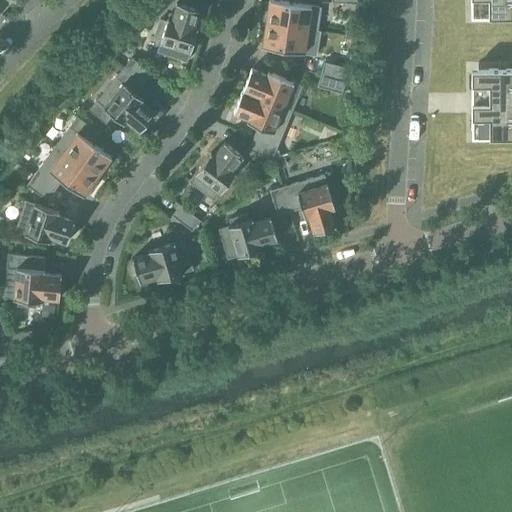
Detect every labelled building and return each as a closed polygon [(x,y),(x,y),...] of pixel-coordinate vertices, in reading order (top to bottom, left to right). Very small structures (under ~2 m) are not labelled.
[(0,0),(0,10),(0,11),(10,0),(0,0)] [(266,21),(266,23),(307,29),(307,30),(317,31),(319,20),(321,7),(274,0),(269,0),(269,2),(266,2),(263,20),(266,21)] [(511,16),(511,0),(470,0),(471,17),(511,16)] [(199,9),(177,3),(171,19),(168,18),(166,21),(160,19),(154,37),(161,39),(157,52),(187,61),(197,27),(194,26),(199,9)] [(262,46),(304,52),(307,33),(307,30),(307,29),(266,23),(262,46)] [(132,57),(124,67),(143,83),(151,74),(132,57)] [(345,80),(348,68),(324,62),(321,74),(345,80)] [(143,83),(124,67),(96,101),(123,123),(126,120),(139,131),(154,113),(141,102),(143,99),(136,93),(143,83)] [(251,68),(242,90),(292,110),(302,86),(267,71),(266,74),(251,68)] [(511,137),(511,68),(471,69),(471,137),(511,137)] [(345,80),(321,74),(317,86),(342,92),(345,80)] [(284,129),(292,110),(242,90),(233,112),(248,118),(247,121),(258,126),(253,137),(277,147),(284,129)] [(97,131),(76,116),(55,145),(97,176),(111,157),(90,141),(97,131)] [(277,147),(253,137),(249,149),(272,158),(277,147)] [(214,200),(223,187),(228,181),(235,172),(232,169),(243,156),(224,141),(214,155),(211,153),(189,181),(214,200)] [(96,178),(97,176),(55,145),(34,175),(54,189),(62,179),(83,195),(85,193),(88,194),(99,179),(96,178)] [(274,159),(277,169),(287,166),(284,156),(274,159)] [(324,174),(282,187),(289,211),(301,207),(304,217),(308,216),(313,232),(336,225),(331,209),(334,208),(324,174)] [(54,189),(34,175),(27,184),(47,199),(54,189)] [(289,211),(282,187),(270,190),(277,214),(289,211)] [(15,230),(29,234),(48,241),(50,237),(56,239),(67,243),(74,220),(58,215),(59,211),(26,200),(25,200),(15,230)] [(192,230),(200,220),(180,204),(172,214),(192,230)] [(270,217),(254,222),(252,218),(249,219),(247,213),(229,218),(231,225),(218,228),(228,258),(261,248),(260,244),(277,239),(270,217)] [(184,239),(148,250),(149,253),(132,258),(139,282),(156,277),(157,280),(193,269),(184,239)] [(3,297),(19,299),(18,305),(36,307),(36,300),(41,301),(41,297),(59,299),(61,275),(50,274),(44,273),(45,257),(8,254),(3,297)]
